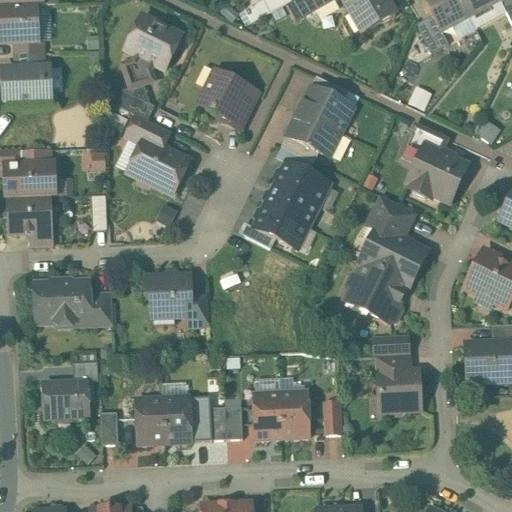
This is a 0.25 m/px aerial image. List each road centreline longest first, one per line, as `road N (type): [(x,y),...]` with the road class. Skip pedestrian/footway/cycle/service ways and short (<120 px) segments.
road 1 (residential): [(434,478),(437,289),(503,161)]
road 2 (residential): [(237,163),(207,224),(170,251),(0,271)]
road 3 (residential): [(150,482),(434,478)]
road 4 (residential): [(3,486),(150,482)]
